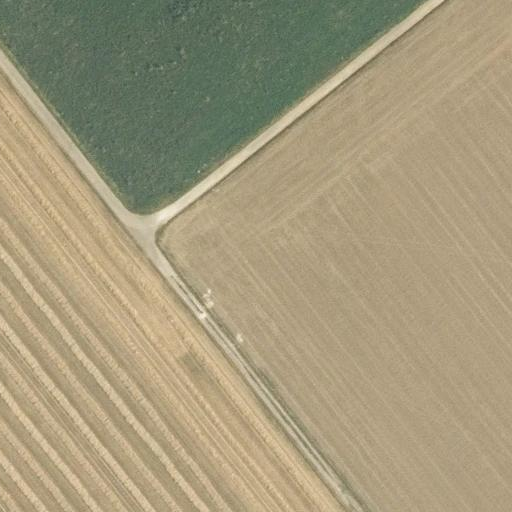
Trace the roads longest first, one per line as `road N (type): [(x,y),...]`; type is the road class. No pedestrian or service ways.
road 1 (track): [(441,0),(139,237),(0,60)]
road 2 (track): [(356,511),(139,237)]
